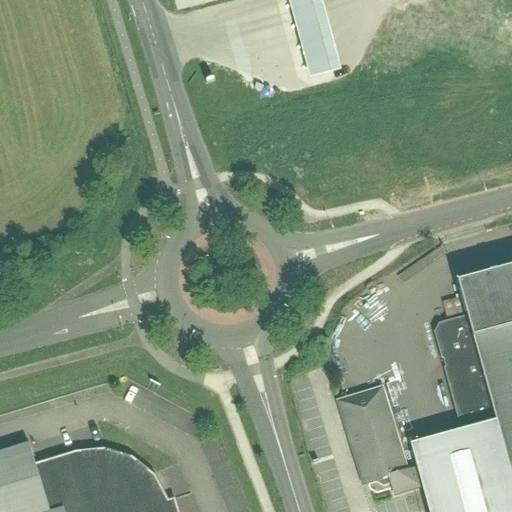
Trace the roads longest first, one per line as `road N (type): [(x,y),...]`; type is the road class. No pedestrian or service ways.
road 1 (tertiary): [(166,81),(191,227)]
road 2 (tertiary): [(227,214),(166,81)]
road 3 (unclassified): [(168,270),(38,329)]
road 4 (unclassified): [(38,329),(178,305)]
road 5 (unclassified): [(386,233),(511,199)]
